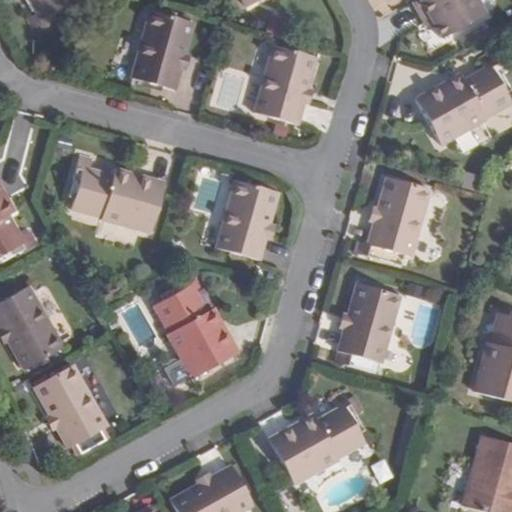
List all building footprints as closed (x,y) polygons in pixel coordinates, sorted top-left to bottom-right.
[(31,0),(36,9),(25,15),(32,28),(69,7),(64,0),(31,0)] [(442,40),(484,17),(475,0),(415,0),(411,2),(425,27),(432,24),(435,29),(442,40)] [(194,22),(152,11),(133,77),(175,88),(182,67),(186,52),(194,22)] [(425,27),(428,32),(435,29),(432,24),(425,27)] [(298,124),(304,102),(309,88),(317,57),(274,44),(255,112),(298,124)] [(187,69),(192,54),(186,52),(182,67),(187,69)] [(461,74),(415,100),(440,145),(485,121),(484,119),(502,108),(496,98),(510,90),(488,53),(475,60),(482,72),(465,80),(461,74)] [(310,104),(315,90),(309,88),(304,102),(310,104)] [(91,171),(95,158),(80,154),(69,195),(84,199),(80,211),(100,216),(99,219),(150,234),(164,183),(113,169),(111,177),(91,171)] [(429,191),(387,179),(378,209),(373,224),(367,246),(359,244),(355,256),(400,267),(403,256),(410,258),(429,191)] [(278,192),(235,180),(216,247),(260,260),(265,238),(269,224),(278,192)] [(15,213),(0,186),(0,260),(36,240),(29,226),(17,233),(8,216),(15,213)] [(368,223),(373,224),(378,209),(372,208),(368,223)] [(271,240),(275,225),(269,224),(265,238),(271,240)] [(206,290),(199,276),(161,296),(169,310),(159,316),(168,333),(166,335),(191,380),(236,355),(211,310),(204,313),(194,296),(206,290)] [(399,296),(357,283),(348,314),(344,329),(338,351),(339,351),(336,362),(374,372),(377,362),(380,363),(399,296)] [(62,347),(29,287),(0,303),(0,327),(1,328),(7,341),(23,369),(62,347)] [(341,313),(338,328),(344,329),(348,314),(341,313)] [(488,345),(485,344),(471,393),(511,404),(511,318),(507,317),(497,314),(488,345)] [(108,425),(73,365),(34,387),(50,414),(57,428),(68,448),(108,425)] [(318,420),(315,414),(269,439),(294,484),(340,458),(339,457),(356,447),(350,436),(364,428),(343,393),(330,400),(336,411),(318,420)] [(52,431),(57,428),(50,414),(44,416),(52,431)] [(462,509),(472,511),(511,511),(511,445),(482,437),(462,509)] [(385,459),(371,464),(379,484),(393,479),(385,459)] [(242,511),(255,505),(233,466),(215,477),(202,484),(173,500),(179,511),(242,511)] [(199,479),(202,484),(215,477),(212,472),(199,479)]
